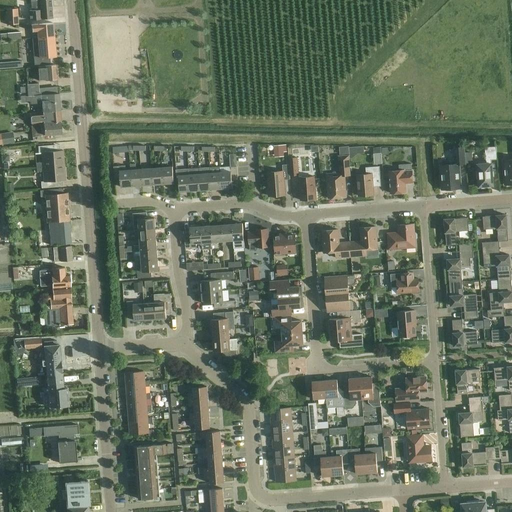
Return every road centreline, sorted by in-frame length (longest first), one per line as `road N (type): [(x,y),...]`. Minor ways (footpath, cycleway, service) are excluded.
road 1 (residential): [(99,350),(73,0)]
road 2 (residential): [(434,360),(320,365),(305,215)]
road 3 (residential): [(255,500),(242,394),(182,344)]
road 4 (residential): [(111,511),(99,350)]
road 5 (residential): [(434,360),(422,205)]
road 6 (residential): [(173,209),(182,344)]
road 7 (track): [(82,120),(216,119)]
road 8 (residential): [(444,487),(434,360)]
road 9 (residential): [(279,499),(403,490)]
